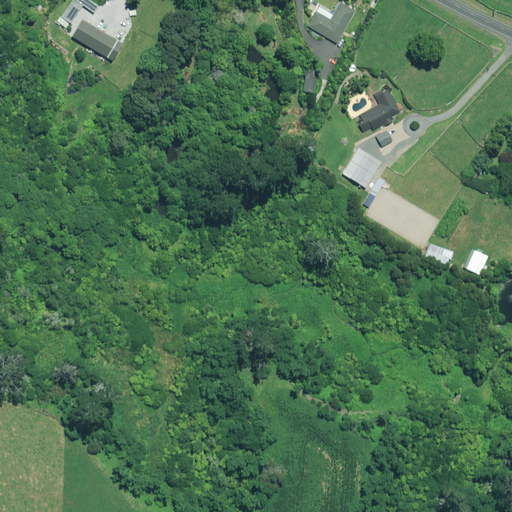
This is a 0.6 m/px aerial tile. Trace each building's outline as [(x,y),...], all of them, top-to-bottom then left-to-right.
[(356,11),(341,2),(331,20),(318,13),(310,28),(337,43),(356,11)] [(122,45),(82,20),(72,37),(112,61),(122,45)] [(95,54),(86,48),(81,57),(90,62),(95,54)] [(313,73),(307,72),(302,91),(309,93),(313,73)] [(371,128),(373,131),(382,126),(383,128),(393,122),(390,117),(400,112),(388,89),(375,96),(380,105),(355,119),(362,133),(371,128)] [(395,147),(386,131),(376,137),(385,153),(395,147)] [(349,141),(345,137),(341,141),(346,145),(349,141)] [(384,182),(378,178),(362,204),(369,208),(384,182)] [(465,199),(459,195),(435,233),(441,237),(465,199)] [(426,257),(447,265),(449,260),(451,260),(454,252),(431,243),(426,257)]
